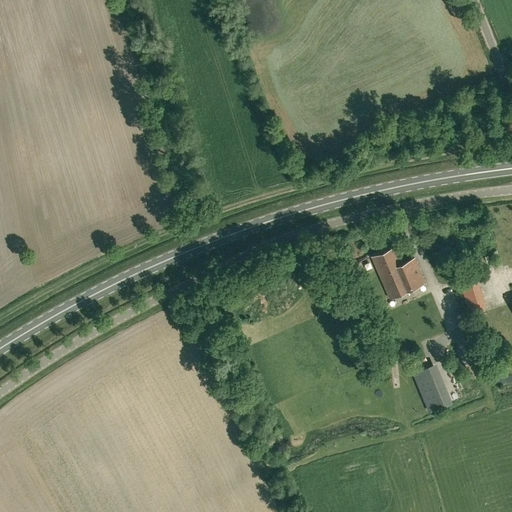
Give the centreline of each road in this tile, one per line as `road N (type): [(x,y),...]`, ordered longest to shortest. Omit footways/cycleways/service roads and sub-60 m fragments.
road 1 (unclassified): [(0,392),(277,243),(339,219),(511,189)]
road 2 (secondary): [(0,346),(233,230),(363,192),(511,168)]
